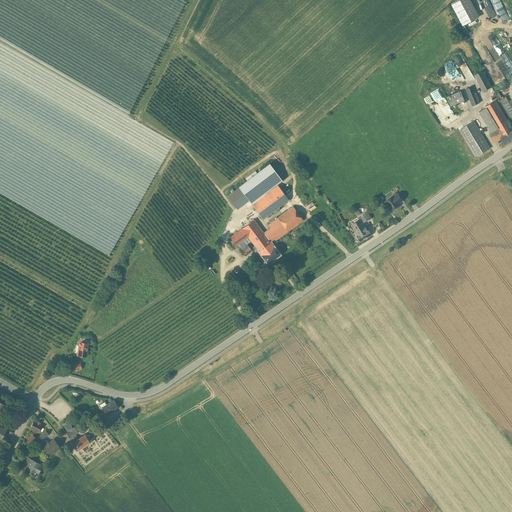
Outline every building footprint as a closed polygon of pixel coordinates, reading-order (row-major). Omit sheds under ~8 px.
[(479,17),(468,0),(458,0),(450,5),(462,26),(479,17)] [(476,49),(481,60),(488,57),(483,46),(476,49)] [(492,87),(483,71),(474,76),(483,92),(492,87)] [(480,104),(473,86),(465,90),(472,107),(480,104)] [(451,107),(464,101),(460,92),(447,98),(451,107)] [(511,102),(511,100),(503,105),(511,120),(511,102)] [(511,126),(498,102),(486,108),(499,130),(491,135),(488,136),(492,143),(498,140),(511,131),(511,126)] [(447,105),(439,108),(443,118),(453,114),(452,109),(449,111),(447,105)] [(499,130),(486,108),(478,113),(491,135),(499,130)] [(489,150),(474,122),(459,131),(474,158),(489,150)] [(511,131),(498,140),(503,147),(511,141),(511,131)] [(250,201),(264,219),(288,201),(274,183),(250,201)] [(237,186),(224,196),(234,209),(247,199),(237,186)] [(384,201),(391,211),(399,205),(398,204),(403,200),(397,192),(384,201)] [(270,228),(263,234),(268,241),(271,244),(304,221),(293,207),(268,225),(270,228)] [(370,236),(360,219),(349,225),(359,242),(370,236)] [(253,220),(229,238),(235,247),(248,237),(257,249),(268,241),(263,234),(253,220)] [(266,266),(280,257),(271,244),(258,253),(266,266)] [(87,350),(88,343),(82,342),(81,342),(79,344),(77,355),(86,356),(87,354),(87,355),(88,350),(87,350)] [(71,366),(73,372),(81,369),(79,364),(71,366)] [(110,403),(108,404),(107,401),(99,406),(100,407),(101,407),(102,408),(106,415),(119,407),(118,406),(114,400),(112,401),(110,397),(107,399),(110,403)] [(37,423),(34,421),(30,428),(38,432),(42,425),(40,424),(37,423)] [(78,433),(71,421),(64,426),(71,437),(73,436),(75,440),(78,439),(76,434),(78,433)] [(41,440),(49,434),(47,432),(39,438),(41,440)] [(90,435),(86,434),(85,433),(85,434),(82,436),(82,435),(81,436),(82,436),(79,438),(79,437),(78,438),(78,439),(75,440),(75,441),(74,440),(74,441),(72,443),(71,442),(70,442),(71,443),(76,451),(76,452),(77,451),(76,451),(79,449),(80,450),(80,449),(83,447),(83,448),(84,447),(83,447),(86,445),(86,446),(87,445),(86,444),(89,443),(90,443),(90,442),(91,438),(90,435)] [(32,435),(26,442),(30,445),(36,439),(32,435)] [(54,439),(49,442),(48,441),(46,443),(46,444),(43,447),(50,456),(54,453),(55,454),(56,453),(56,452),(61,448),(54,439)] [(40,464),(28,458),(26,462),(29,463),(25,471),(30,473),(30,474),(33,475),(33,474),(31,474),(33,470),(34,471),(38,473),(42,467),(40,465),(40,464)]
